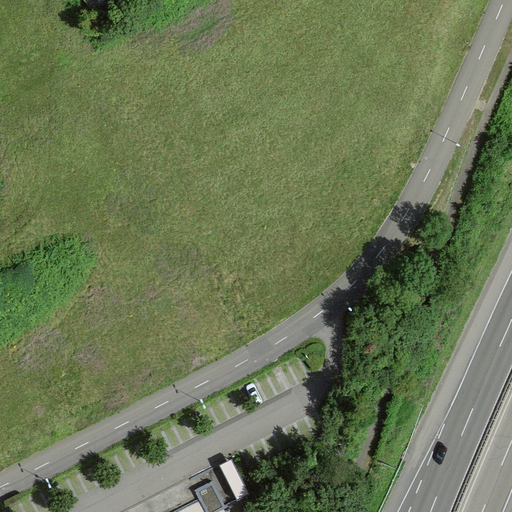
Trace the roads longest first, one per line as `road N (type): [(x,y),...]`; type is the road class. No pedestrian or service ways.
road 1 (residential): [(0,487),(269,348),(360,276),(407,218),(506,0)]
road 2 (motorway): [(511,319),(430,511)]
